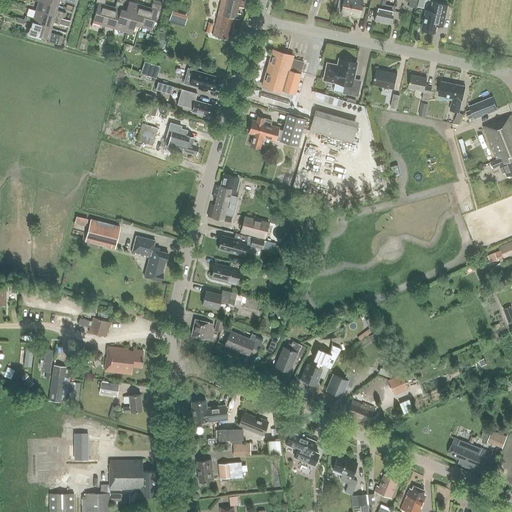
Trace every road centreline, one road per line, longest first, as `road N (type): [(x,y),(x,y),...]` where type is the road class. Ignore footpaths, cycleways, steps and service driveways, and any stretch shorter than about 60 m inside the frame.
road 1 (unclassified): [(511,498),(167,357)]
road 2 (unclassified): [(167,357),(196,210),(256,20)]
road 3 (residential): [(256,20),(505,73)]
road 4 (track): [(168,337),(144,332),(98,342),(0,326)]
road 5 (residential): [(181,511),(167,357)]
